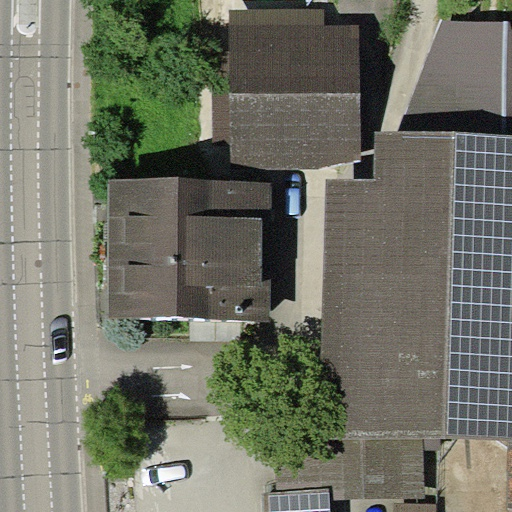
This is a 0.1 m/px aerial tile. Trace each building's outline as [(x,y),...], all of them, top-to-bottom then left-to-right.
[(323,8),(229,9),(231,167),(315,169),(361,159),(359,22),(324,23),(323,8)] [(443,18),(398,133),(511,136),(511,39),(508,23),(443,18)] [(511,136),(398,133),(377,133),(376,179),(326,178),(319,433),(423,436),(509,439),(511,439),(511,136)] [(269,182),(108,179),(106,318),(266,320),(269,182)] [(276,432),(277,492),(329,490),(330,499),(425,497),(423,436),(319,433),(276,432)] [(277,492),(262,493),(263,511),(330,511),(330,499),(329,490),(277,492)] [(436,511),(436,503),(394,504),(393,511),(436,511)]
